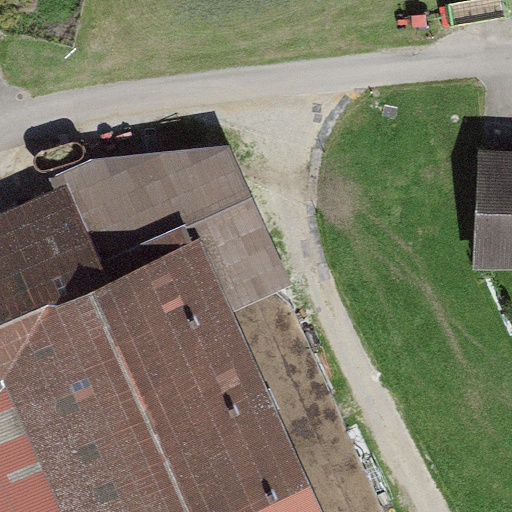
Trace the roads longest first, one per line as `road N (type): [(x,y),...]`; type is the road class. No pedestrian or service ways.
road 1 (unclassified): [(511,53),(84,111),(0,144)]
road 2 (track): [(430,511),(240,88)]
